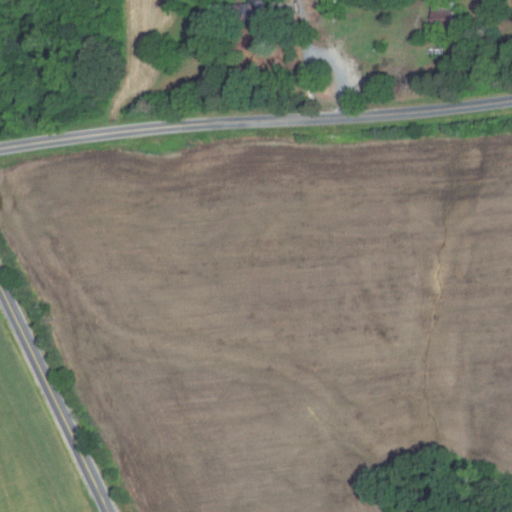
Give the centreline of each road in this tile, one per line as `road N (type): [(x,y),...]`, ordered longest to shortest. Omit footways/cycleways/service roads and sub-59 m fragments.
road 1 (residential): [(511,100),(170,126),(0,148)]
road 2 (residential): [(110,511),(0,283)]
